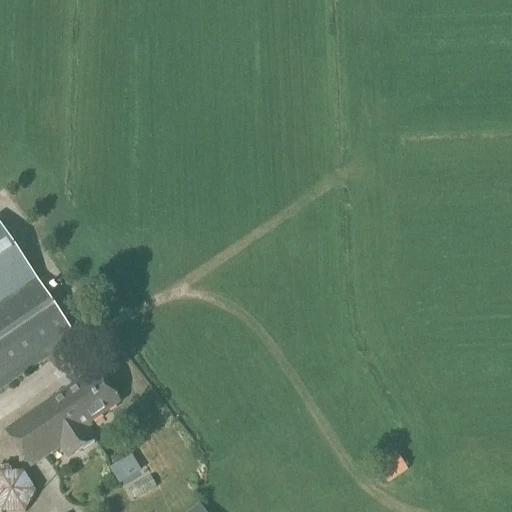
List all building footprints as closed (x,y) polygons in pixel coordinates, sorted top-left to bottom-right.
[(0,390),(76,339),(0,228),(0,390)] [(80,385),(78,383),(6,432),(31,468),(61,447),(69,458),(83,449),(84,451),(95,444),(93,442),(95,441),(87,429),(91,426),(90,424),(119,404),(97,373),(80,385)] [(396,453),(375,467),(387,484),(408,471),(396,453)] [(129,497),(151,487),(144,473),(123,483),(129,497)] [(0,511),(22,511),(20,474),(0,475),(0,511)]
